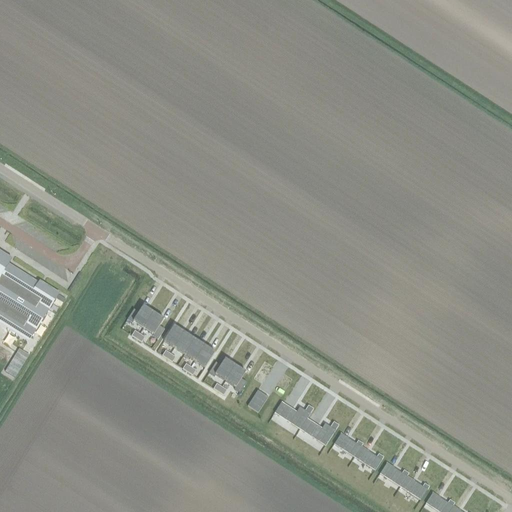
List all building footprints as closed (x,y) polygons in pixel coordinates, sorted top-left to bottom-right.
[(8,266),(10,263),(0,257),(0,321),(12,329),(12,327),(31,339),(58,296),(39,284),(38,285),(8,266)] [(134,311),(127,321),(132,325),(133,323),(143,330),(153,314),(143,308),(139,314),(134,311)] [(153,314),(143,330),(153,336),(152,338),(157,341),(164,331),(159,328),(164,321),(153,314)] [(174,327),(164,343),(174,350),(184,334),(174,327)] [(135,332),(131,338),(136,341),(140,336),(135,332)] [(184,334),(174,350),(184,356),(194,341),(184,334)] [(140,336),(136,341),(141,344),(145,339),(140,336)] [(194,341),(184,356),(194,363),(204,347),(194,341)] [(204,347),(194,363),(205,370),(215,354),(204,347)] [(17,354),(5,373),(15,379),(29,356),(19,350),(17,354)] [(165,352),(162,358),(167,361),(170,356),(165,352)] [(170,356),(167,361),(172,364),(175,359),(170,356)] [(215,364),(209,374),(214,378),(215,376),(225,383),(235,367),(225,361),(220,367),(215,364)] [(186,365),(182,371),(187,374),(191,369),(186,365)] [(235,367),(225,383),(235,389),(234,391),(239,394),(246,384),(241,381),(245,374),(235,367)] [(191,369),(187,374),(192,377),(196,372),(191,369)] [(216,385),(213,391),(218,394),(221,389),(216,385)] [(221,389),(218,394),(223,397),(226,392),(221,389)] [(257,392),(247,407),(258,414),(268,399),(257,392)] [(281,404),(274,414),(300,431),(307,421),(313,410),(308,407),(305,412),(299,409),(296,414),(281,404)] [(307,421),(300,431),(325,448),(339,427),(333,423),(330,429),(325,425),(321,430),(307,421)] [(340,435),(334,446),(354,459),(361,449),(363,445),(358,442),(356,445),(340,435)] [(361,449),(354,459),(375,472),(383,459),(378,455),(376,459),(361,449)] [(386,465),(380,475),(400,489),(407,478),(409,475),(404,472),(402,475),(386,465)] [(407,478),(400,489),(420,502),(429,488),(424,485),(422,488),(407,478)] [(432,495),(425,505),(435,511),(449,511),(452,508),(454,505),(449,501),(447,505),(432,495)]
